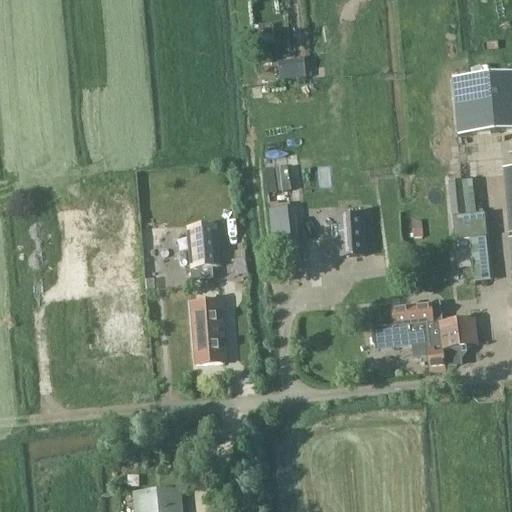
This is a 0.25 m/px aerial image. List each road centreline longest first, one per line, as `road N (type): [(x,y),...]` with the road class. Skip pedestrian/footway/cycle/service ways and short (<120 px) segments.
road 1 (unclassified): [(147,411),(511,374)]
road 2 (unknown): [(280,397),(251,159)]
road 3 (unknown): [(510,374),(497,146)]
road 4 (track): [(67,215),(73,262),(38,309),(51,420)]
road 5 (track): [(0,424),(147,411)]
